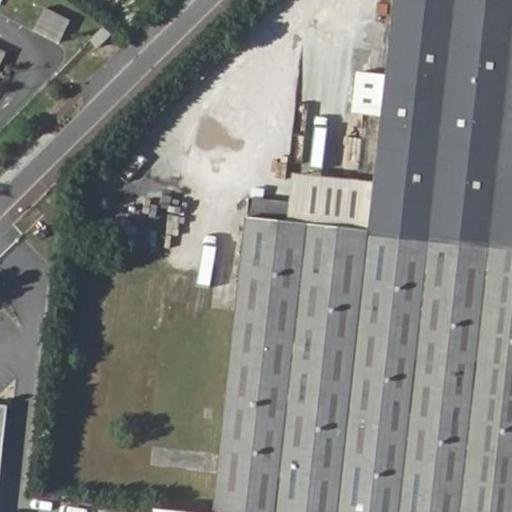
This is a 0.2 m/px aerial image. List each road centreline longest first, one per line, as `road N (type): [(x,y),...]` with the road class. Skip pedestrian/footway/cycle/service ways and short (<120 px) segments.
road 1 (unknown): [(0,209),(37,288),(16,511)]
road 2 (residential): [(213,0),(0,210)]
road 3 (unknown): [(304,0),(186,111)]
